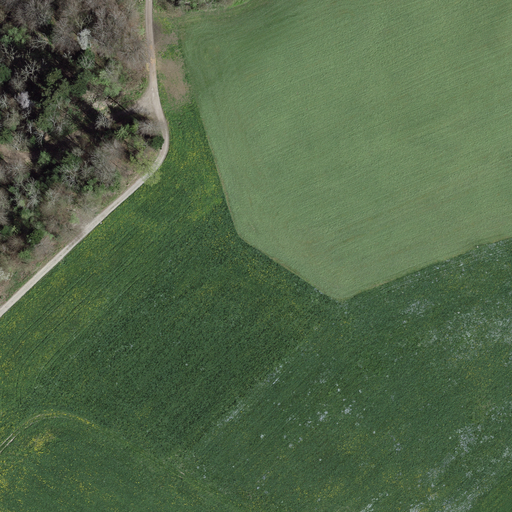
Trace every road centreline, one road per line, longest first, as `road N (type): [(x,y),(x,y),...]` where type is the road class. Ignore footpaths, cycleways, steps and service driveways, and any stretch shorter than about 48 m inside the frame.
road 1 (track): [(149,0),(155,104),(167,139),(162,157),(0,314)]
road 2 (track): [(0,148),(31,153),(155,104)]
